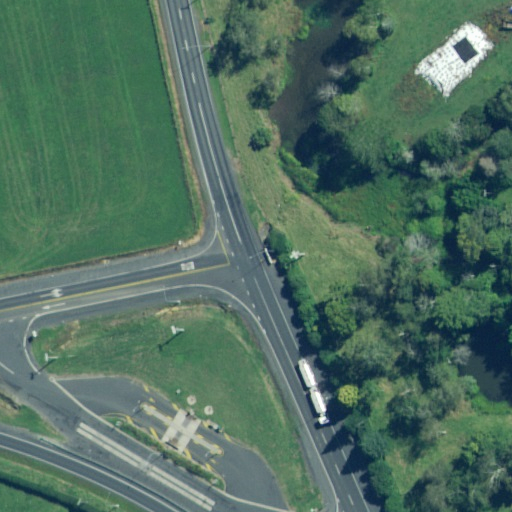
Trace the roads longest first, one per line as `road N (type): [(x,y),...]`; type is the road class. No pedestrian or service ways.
road 1 (trunk): [(352,511),(246,260)]
road 2 (primary): [(246,260),(197,102),(177,0)]
road 3 (trunk): [(0,311),(246,260)]
road 4 (trunk): [(160,511),(0,442)]
